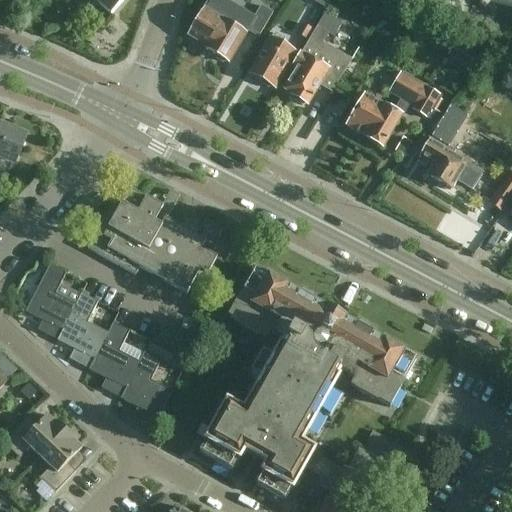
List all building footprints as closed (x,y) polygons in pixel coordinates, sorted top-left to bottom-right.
[(91,0),(109,15),(122,0),(91,0)] [(245,32),(253,20),(218,0),(210,0),(189,37),(207,48),(206,50),(214,55),(215,59),(222,63),(226,62),(227,63),(246,32),(245,32)] [(309,0),(324,9),(329,0),(309,0)] [(511,0),(479,0),(496,4),(511,8),(511,0)] [(245,32),(246,32),(258,39),(272,15),(260,8),(253,20),(245,32)] [(326,16),(319,29),(294,69),(297,71),(284,92),(293,98),(293,102),(303,108),(306,106),(307,107),(320,88),(332,95),(352,63),(323,46),(329,36),(334,40),(342,27),(326,16)] [(311,29),(302,24),(295,35),(304,40),(311,29)] [(274,90),(295,55),(280,47),(284,41),(274,35),(270,41),(269,40),(249,75),(259,81),(261,85),(268,89),(272,88),(274,90)] [(467,49),(458,63),(471,71),(480,56),(467,49)] [(440,98),(400,75),(389,94),(400,101),(392,114),(364,97),(346,129),(365,140),(365,141),(382,151),(407,108),(427,120),(440,98)] [(470,190),(479,174),(452,157),(454,153),(446,149),(459,127),(443,117),(428,143),(420,157),(434,165),(427,178),(450,191),(451,188),(452,189),(456,182),(470,190)] [(0,171),(9,175),(25,137),(0,125),(0,171)] [(511,177),(491,206),(501,214),(511,197),(511,177)] [(184,221),(180,229),(165,221),(174,205),(165,200),(161,208),(129,190),(121,206),(113,201),(104,217),(96,213),(87,230),(95,234),(86,250),(134,277),(139,269),(186,295),(195,279),(202,284),(215,260),(223,265),(233,248),(217,239),(221,231),(205,222),(200,230),(184,221)] [(45,336),(57,342),(76,306),(75,305),(80,295),(60,285),(65,275),(49,266),(25,313),(50,326),(45,336)] [(199,454),(231,472),(237,461),(238,462),(243,453),(265,465),(260,474),(262,475),(255,486),(284,502),(290,491),(291,491),(304,469),(319,477),(319,482),(320,486),(323,489),(331,494),(321,511),(350,511),(353,508),(357,510),(366,494),(362,491),(366,484),(376,490),(388,469),(361,454),(358,452),(347,473),(344,471),(343,472),(312,454),(313,453),(300,445),(318,413),(330,420),(342,398),(330,391),(337,379),(336,378),(339,372),(354,381),(350,388),(376,403),(377,402),(389,408),(415,361),(404,354),(405,353),(383,340),(382,341),(345,320),(346,320),(326,308),(326,309),(289,288),(289,287),(267,275),(266,276),(255,270),(228,318),(239,324),(239,326),(265,340),(269,333),(285,341),(281,348),(280,347),(273,359),(261,352),(249,374),(260,381),(242,413),(226,403),(204,442),(205,443),(199,454)] [(76,365),(88,371),(89,371),(107,335),(107,334),(86,324),(97,304),(80,295),(75,305),(76,306),(57,342),(56,342),(81,355),(76,365)] [(108,394),(120,400),(139,364),(138,363),(118,353),(128,333),(112,324),(107,334),(107,335),(89,371),(88,371),(113,384),(108,394)] [(174,356),(149,343),(144,353),(160,362),(181,372),(190,354),(178,348),(174,356)] [(144,353),(138,363),(139,364),(120,400),(145,413),(140,423),(151,429),(152,430),(171,393),(150,382),(160,362),(144,353)] [(0,388),(9,379),(0,370),(0,388)] [(28,384),(20,393),(28,402),(37,393),(28,384)] [(29,449),(39,458),(65,431),(56,422),(54,424),(46,417),(32,432),(23,423),(3,444),(18,459),(29,449)] [(74,440),(65,431),(39,458),(49,468),(39,479),(55,494),(75,473),(66,465),(81,450),(73,442),(74,440)] [(373,433),(361,454),(388,469),(403,477),(414,456),(398,447),(373,433)]
